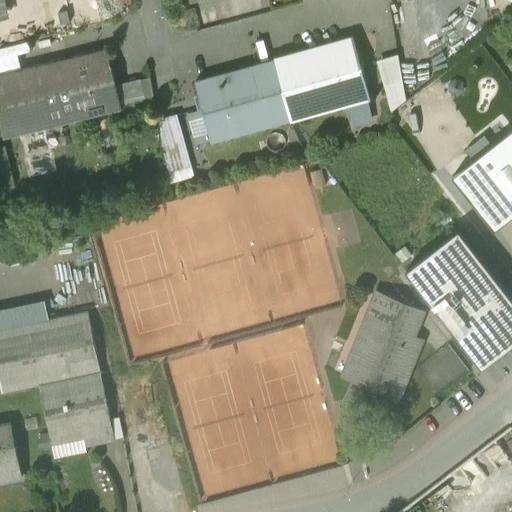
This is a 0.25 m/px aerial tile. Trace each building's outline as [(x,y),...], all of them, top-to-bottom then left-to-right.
[(354,38),(278,59),(294,118),(371,97),(354,38)] [(414,77),(434,75),(430,40),(398,44),(400,53),(381,56),(387,101),(417,98),(414,77)] [(109,48),(0,75),(0,104),(8,136),(124,107),(109,48)] [(278,59),(218,76),(196,82),(213,141),(235,135),(294,118),(278,59)] [(182,111),(160,116),(172,180),(195,176),(182,111)] [(511,150),(487,170),(511,201),(511,150)] [(511,299),(460,233),(411,271),(483,363),(511,340),(511,299)] [(423,311),(379,293),(372,311),(359,344),(378,352),(378,353),(384,355),(372,383),(371,383),(371,385),(398,396),(421,340),(412,337),(423,311)] [(89,311),(0,330),(0,374),(4,392),(41,384),(101,371),(89,311)] [(101,371),(41,384),(53,443),(85,436),(87,445),(116,439),(101,371)] [(0,483),(22,478),(11,424),(0,425),(0,483)]
